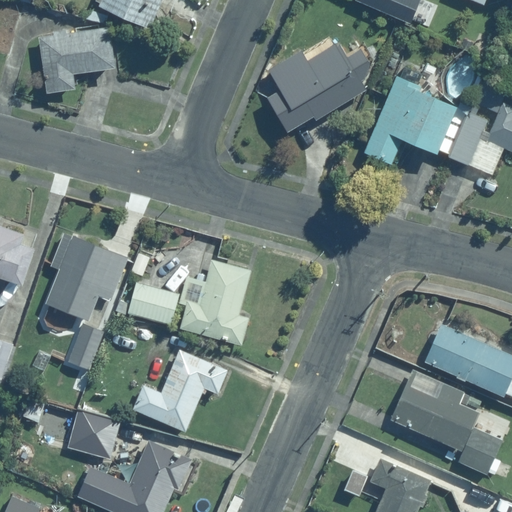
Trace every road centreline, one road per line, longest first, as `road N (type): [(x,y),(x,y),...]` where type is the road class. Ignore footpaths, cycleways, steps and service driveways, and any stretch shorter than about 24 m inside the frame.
road 1 (residential): [(380,235),(259,511)]
road 2 (residential): [(181,182),(380,235)]
road 3 (residential): [(181,182),(256,0)]
road 4 (residential): [(0,134),(181,182)]
road 5 (residential): [(380,235),(511,272)]
